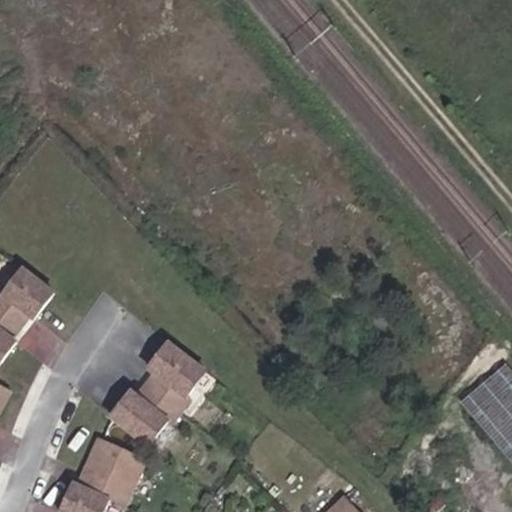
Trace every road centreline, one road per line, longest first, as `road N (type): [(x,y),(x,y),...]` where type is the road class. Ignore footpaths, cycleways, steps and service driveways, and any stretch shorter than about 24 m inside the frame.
road 1 (track): [(511,204),(340,0)]
road 2 (residential): [(7,511),(68,371),(114,291)]
